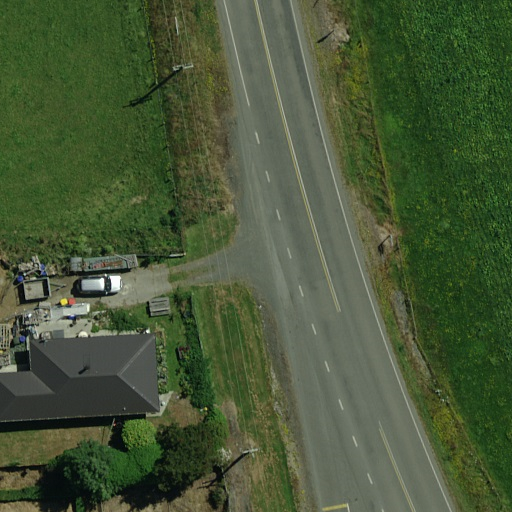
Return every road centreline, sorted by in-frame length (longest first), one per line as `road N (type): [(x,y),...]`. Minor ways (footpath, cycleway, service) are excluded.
road 1 (tertiary): [(255,0),(361,381)]
road 2 (tertiary): [(361,381),(415,511)]
road 3 (tertiary): [(361,381),(350,511)]
